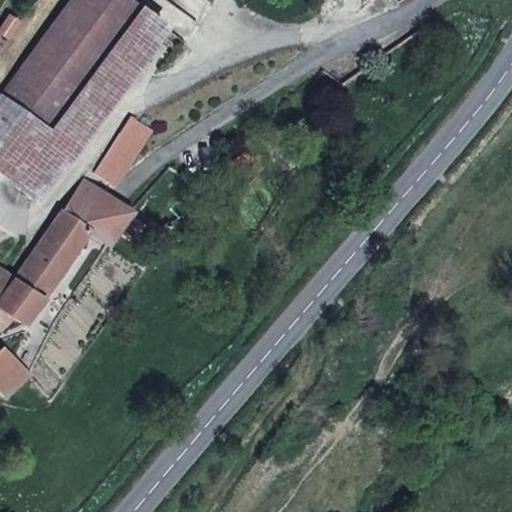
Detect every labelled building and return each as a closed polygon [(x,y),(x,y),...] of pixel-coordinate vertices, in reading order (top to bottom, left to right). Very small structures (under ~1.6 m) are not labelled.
[(75,152),(165,28),(126,0),(70,0),(0,96),(0,172),(36,198),(75,152)] [(113,186),(149,130),(130,117),(94,173),(113,186)] [(129,214),(82,181),(62,212),(88,231),(108,244),(129,214)] [(40,300),(88,231),(62,212),(12,282),(40,300)] [(0,309),(0,297),(12,282),(0,272),(0,326),(4,330),(15,320),(0,309)] [(21,325),(40,300),(12,282),(0,297),(0,309),(15,320),(21,325)] [(28,376),(3,348),(0,351),(0,393),(4,397),(28,376)]
